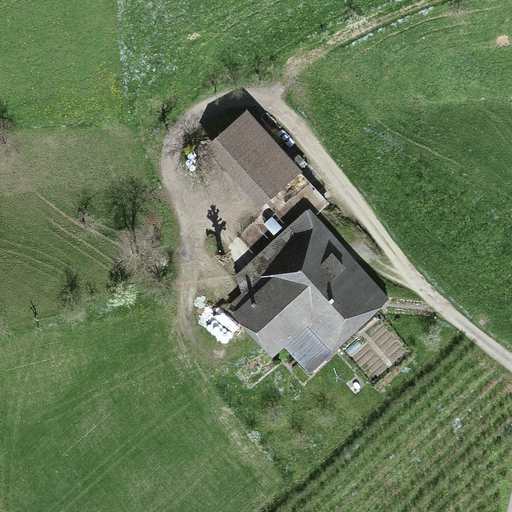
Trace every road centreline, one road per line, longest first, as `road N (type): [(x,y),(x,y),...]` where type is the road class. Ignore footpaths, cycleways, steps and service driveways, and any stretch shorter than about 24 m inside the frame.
road 1 (track): [(454,0),(388,27),(268,103)]
road 2 (track): [(268,103),(222,103),(175,136),(172,184),(196,212)]
